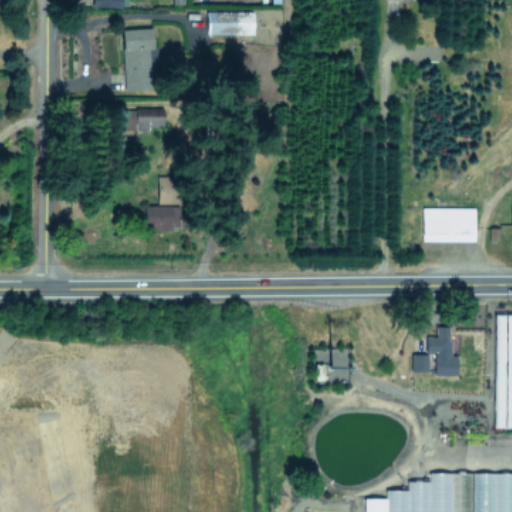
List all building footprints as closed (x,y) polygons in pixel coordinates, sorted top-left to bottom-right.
[(250,34),(251,11),(204,10),(204,33),(250,34)] [(122,90),(154,89),(152,27),(120,28),(122,90)] [(161,107),(133,107),(133,131),(146,131),(146,126),(161,125),(161,107)] [(129,109),(123,109),(124,123),(132,123),(132,110),(129,110),(129,109)] [(154,176),(155,203),(176,203),(175,175),(154,176)] [(177,229),(177,205),(141,205),(140,228),(177,229)] [(472,240),(473,207),(420,207),(420,240),(472,240)] [(449,326),(434,325),(434,336),(424,336),(424,352),(433,352),(432,374),(455,374),(455,354),(448,354),(449,326)] [(426,354),(410,353),(409,370),(426,371),(426,354)] [(362,511),(470,511),(470,472),(427,472),(427,480),(405,481),(405,489),(383,489),(383,497),(362,498),(362,511)]
